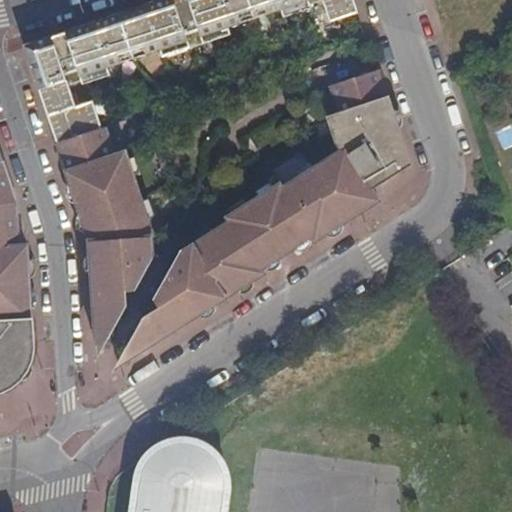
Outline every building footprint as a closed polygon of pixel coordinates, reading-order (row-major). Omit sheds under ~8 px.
[(25,47),(57,143),(58,143),(101,128),(93,101),(76,107),(68,85),(82,80),(84,84),(110,75),(108,67),(160,50),(164,59),(232,35),(229,27),(280,10),(284,18),(312,9),(310,5),(323,1),(330,23),(359,13),(354,0),(164,0),(64,34),(25,47)] [(342,114),(390,99),(380,69),(376,70),(332,86),(342,114)] [(390,99),(342,114),(330,118),(339,145),(345,150),(284,190),(281,185),(229,218),(231,222),(186,251),(188,253),(177,261),(155,299),(159,308),(144,318),(128,348),(131,354),(134,358),(265,274),(263,271),(262,270),(312,237),(314,240),(316,242),(379,201),(378,199),(372,188),(409,164),(411,162),(390,99)] [(68,172),(115,156),(105,127),(101,128),(58,143),(68,172)] [(89,244),(153,240),(155,239),(126,152),(115,156),(68,172),(88,234),(89,244)] [(0,194),(13,190),(4,163),(3,160),(0,161),(0,194)] [(16,198),(13,190),(0,194),(0,217),(18,217),(16,204),(16,198)] [(0,325),(31,324),(30,290),(28,264),(20,245),(18,225),(18,217),(0,217),(0,325)] [(153,240),(89,244),(97,340),(110,339),(127,306),(127,292),(136,291),(154,257),(153,240)] [(31,324),(0,325),(0,392),(2,392),(16,384),(25,374),(30,363),(32,352),(31,324)] [(223,511),(227,487),(224,471),(218,457),(212,451),(201,444),(185,439),(170,441),(148,455),(140,470),(137,483),(140,483),(137,511),(223,511)]
